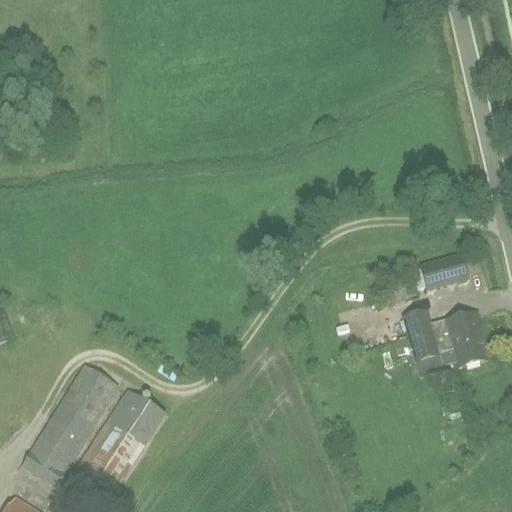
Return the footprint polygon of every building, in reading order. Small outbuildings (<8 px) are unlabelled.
[(427,295),(469,283),(462,258),(420,270),(427,295)] [(454,373),(491,362),(478,316),(441,327),(442,330),(432,333),(427,315),(402,322),(415,366),(440,359),(440,358),(449,355),(454,373)] [(373,329),(372,345),(384,345),(384,329),(373,329)] [(63,476),(117,390),(84,369),(21,470),(55,492),(64,476),(63,476)] [(139,451),(162,416),(128,394),(75,474),(95,488),(126,443),(139,451)] [(31,511),(14,501),(6,511),(31,511)]
